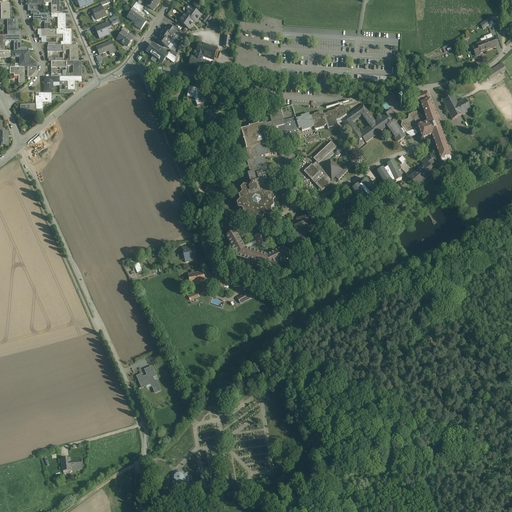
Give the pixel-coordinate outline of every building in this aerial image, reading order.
[(44,0),(44,3),(52,3),(52,14),(58,14),(60,14),(60,4),(59,4),(59,0),(44,0)] [(92,0),(77,0),(81,8),(94,3),(92,0)] [(151,0),(147,6),(154,10),(161,0),(151,0)] [(8,11),(8,4),(1,4),(1,17),(9,17),(9,11),(8,11)] [(102,7),(93,11),(96,21),(106,16),(102,7)] [(142,13),(134,7),(131,11),(132,12),(139,17),(142,13)] [(201,16),(191,9),(189,13),(186,16),(194,22),(195,23),(201,16)] [(139,17),(132,12),(127,18),(128,18),(136,23),(134,26),(140,30),(146,22),(143,20),(145,19),(142,16),(140,18),(139,17)] [(39,14),(35,15),(35,22),(38,22),(38,21),(45,21),(45,30),(51,30),(50,14),(39,14)] [(60,14),(58,14),(58,18),(58,27),(66,27),(66,21),(66,14),(60,14)] [(194,22),(186,16),(185,15),(180,23),(189,29),(194,22)] [(207,15),(203,21),(208,25),(212,19),(207,15)] [(116,17),(110,19),(113,25),(118,23),(116,17)] [(18,20),(15,20),(10,20),(7,20),(7,33),(16,33),(16,30),(16,29),(18,29),(18,26),(18,25),(17,25),(17,23),(18,23),(18,22),(18,21),(18,20)] [(109,23),(96,28),(99,35),(102,34),(103,37),(109,35),(108,31),(112,30),(109,23)] [(178,33),(168,26),(164,31),(173,37),(174,38),(178,33)] [(42,30),(38,30),(38,34),(40,34),(40,39),(42,39),(42,43),(47,43),(47,37),(42,37),(42,30)] [(58,30),(57,30),(57,35),(63,35),(63,43),(72,43),(72,37),(71,37),(71,30),(58,30)] [(173,37),(164,31),(163,30),(159,35),(161,36),(169,42),(173,37)] [(127,34),(123,32),(117,40),(127,47),(128,45),(130,45),(131,44),(130,42),(133,39),(129,36),(127,34)] [(232,33),(225,32),(223,48),(231,49),(232,44),(237,45),(238,39),(232,38),(233,33),(232,33)] [(20,36),(16,36),(7,36),(5,36),(5,41),(14,41),(14,52),(21,52),(21,48),(21,46),(20,46),(20,36)] [(169,42),(161,36),(157,41),(167,48),(171,43),(169,42)] [(486,42),(483,43),(486,51),(496,47),(493,39),(491,40),(486,42)] [(108,43),(104,45),(97,49),(99,56),(109,52),(110,55),(116,53),(111,42),(108,43)] [(218,49),(200,43),(196,54),(203,57),(214,60),(218,49)] [(483,43),(477,45),(478,48),(473,49),(476,57),(479,55),(480,54),(483,53),(483,52),(486,51),(483,43)] [(152,45),(147,52),(162,63),(166,58),(168,56),(167,55),(152,45)] [(72,46),(63,46),(63,51),(70,51),(70,62),(78,62),(78,53),(78,46),(72,46)] [(14,52),(11,52),(11,57),(14,57),(14,58),(16,58),(16,57),(19,57),(20,64),(30,64),(29,57),(29,52),(29,51),(27,51),(21,52),(14,52)] [(203,57),(196,54),(195,58),(192,57),(189,65),(199,68),(200,67),(207,69),(209,63),(202,60),(203,57)] [(78,62),(67,62),(67,67),(73,66),(73,74),(71,74),(72,77),(79,78),(82,77),(82,68),(81,68),(81,62),(78,62)] [(502,64),(485,74),(486,76),(479,80),(481,84),(505,69),(502,64)] [(15,68),(10,68),(10,75),(14,75),(14,76),(19,76),(19,81),(25,81),(25,70),(25,68),(20,68),(15,68)] [(32,68),(25,68),(25,70),(28,70),(28,78),(32,78),(36,72),(36,71),(37,71),(37,68),(32,68)] [(60,78),(60,82),(68,82),(68,91),(75,91),(75,80),(79,81),(79,78),(72,77),(60,78)] [(60,82),(60,78),(52,78),(45,78),(46,78),(46,84),(45,84),(45,91),(53,91),(53,83),(60,83),(60,82)] [(201,90),(188,88),(187,98),(195,99),(198,107),(207,104),(201,90)] [(429,100),(428,96),(427,96),(426,92),(414,97),(416,104),(416,105),(417,106),(421,105),(422,104),(422,105),(421,106),(422,106),(423,106),(424,109),(423,109),(423,110),(424,110),(425,112),(424,113),(425,113),(426,116),(425,116),(426,116),(427,118),(424,119),(416,113),(409,116),(409,120),(402,123),(402,127),(402,128),(403,129),(401,130),(404,135),(406,134),(407,135),(408,135),(409,136),(410,136),(411,136),(412,136),(413,136),(414,136),(416,135),(417,133),(418,132),(420,132),(422,140),(432,136),(433,139),(441,161),(450,157),(449,154),(449,153),(448,153),(448,151),(448,150),(447,150),(446,147),(447,147),(446,147),(445,147),(444,144),(445,144),(445,143),(444,143),(443,141),(444,141),(444,140),(443,140),(442,137),(443,137),(443,136),(442,137),(441,134),(442,133),(441,133),(440,131),(441,130),(440,130),(439,127),(439,126),(438,126),(437,124),(438,123),(437,123),(436,121),(437,120),(436,120),(435,117),(436,117),(436,116),(435,116),(434,113),(435,113),(434,113),(433,110),(434,110),(433,109),(432,110),(431,107),(432,107),(432,106),(431,106),(430,103),(431,103),(431,102),(430,103),(430,102),(430,101),(429,101),(429,100),(430,100),(429,100)] [(45,94),(36,94),(36,104),(36,110),(43,110),(43,103),(47,102),(47,103),(52,103),(52,94),(45,94)] [(453,96),(443,101),(452,120),(470,111),(465,100),(457,104),(453,96)] [(33,105),(27,105),(27,106),(20,106),(21,114),(33,113),(33,115),(33,105)] [(374,121),(364,106),(363,106),(359,108),(359,109),(347,117),(346,118),(345,118),(342,121),(342,122),(342,121),(358,145),(359,145),(364,141),(366,143),(376,136),(375,134),(378,133),(387,127),(395,139),(397,143),(398,143),(398,142),(405,137),(406,137),(404,135),(401,130),(394,121),(397,120),(397,119),(396,119),(391,111),(390,111),(385,114),(386,115),(375,122),(374,121)] [(323,112),(314,115),(314,116),(310,117),(309,114),(301,116),(301,118),(296,119),(297,121),(298,121),(298,122),(297,122),(299,129),(301,128),(302,130),(312,127),(314,126),(315,129),(316,129),(325,126),(325,125),(327,125),(328,128),(338,125),(337,123),(339,122),(342,121),(345,118),(346,118),(347,117),(346,115),(347,115),(344,108),(343,107),(341,107),(339,108),(335,109),(336,110),(328,113),(328,114),(323,115),(323,112)] [(280,109),(262,114),(262,115),(269,113),(272,124),(266,126),(266,127),(267,126),(269,134),(270,137),(269,137),(269,138),(278,135),(296,130),(299,129),(297,122),(298,122),(298,121),(297,121),(296,119),(296,118),(284,121),(280,109)] [(210,112),(204,114),(205,117),(204,117),(204,118),(206,117),(207,120),(212,118),(210,112)] [(212,118),(207,120),(202,122),(204,126),(208,124),(211,133),(219,130),(214,117),(212,118)] [(249,130),(241,132),(241,133),(242,132),(244,141),(244,142),(247,150),(246,150),(246,151),(247,151),(255,149),(255,150),(263,147),(263,148),(268,146),(264,135),(269,134),(267,126),(266,127),(266,126),(265,125),(259,127),(259,125),(258,126),(250,129),(250,128),(249,128),(249,130)] [(296,130),(278,135),(279,142),(298,137),(296,130)] [(263,147),(255,150),(255,149),(247,151),(250,161),(251,161),(252,162),(248,163),(251,173),(252,173),(253,174),(249,175),(252,185),(259,183),(258,176),(260,176),(260,175),(262,175),(263,177),(266,176),(268,176),(268,175),(267,171),(266,171),(266,169),(267,169),(267,168),(266,168),(265,161),(264,161),(263,158),(265,157),(265,158),(271,156),(269,150),(273,149),(273,147),(272,145),(271,145),(269,138),(269,137),(270,137),(269,134),(264,135),(268,146),(263,148),(263,147)] [(331,144),(314,160),(317,163),(315,165),(314,167),(313,166),(306,172),(312,179),(311,180),(312,180),(315,184),(316,185),(317,184),(322,190),(330,184),(328,182),(331,179),(322,168),(330,160),(329,160),(334,155),(334,152),(335,150),(335,149),(334,148),(331,144)] [(339,150),(336,150),(335,150),(334,152),(334,155),(336,157),(338,157),(340,155),(341,152),(344,149),(342,146),(339,150)] [(425,166),(415,175),(415,174),(410,179),(409,180),(410,180),(416,187),(415,187),(416,188),(421,183),(421,184),(434,172),(430,167),(434,164),(432,161),(431,160),(429,158),(424,163),(423,164),(425,166)] [(342,170),(330,160),(322,168),(331,179),(332,181),(332,180),(335,177),(339,181),(354,165),(353,164),(352,162),(342,170)] [(388,168),(395,182),(396,183),(402,180),(393,162),(387,165),(388,168)] [(395,182),(388,168),(386,170),(384,171),(393,184),(395,182)] [(393,184),(384,171),(383,169),(377,172),(388,189),(394,186),(393,184)] [(258,176),(259,183),(252,185),(249,188),(244,187),(241,191),(242,195),(239,198),(240,203),(237,206),(238,211),(243,212),(244,216),(248,217),(250,221),(254,223),(257,219),(262,220),(265,217),(269,218),(273,215),(271,210),(275,207),(273,203),(276,200),(275,195),(271,194),(269,190),(265,188),(264,185),(267,181),(266,176),(263,177),(262,175),(260,175),(260,176),(258,176)] [(361,185),(362,186),(373,197),(375,200),(380,195),(366,181),(361,185)] [(370,202),(369,200),(359,188),(358,186),(352,190),(365,206),(370,202)] [(369,200),(373,197),(362,186),(360,187),(359,188),(369,200)] [(347,203),(333,208),(335,214),(331,215),(331,216),(332,216),(337,233),(337,234),(344,231),(342,223),(347,221),(348,224),(353,222),(353,221),(347,204),(348,204),(347,203)] [(311,215),(296,220),(298,226),(294,227),(295,227),(300,245),(299,245),(299,246),(307,243),(304,235),(310,233),(311,236),(316,234),(311,216),(311,215)] [(265,235),(260,234),(256,236),(255,240),(257,244),(261,246),(265,244),(267,239),(265,235)] [(268,258),(260,256),(253,254),(252,253),(252,254),(245,251),(241,245),(242,245),(241,244),(241,245),(238,238),(236,235),(232,236),(231,236),(230,238),(227,239),(228,243),(229,243),(232,250),(234,253),(233,253),(233,254),(233,256),(234,256),(235,257),(236,256),(237,258),(239,259),(239,260),(242,261),(242,262),(243,262),(249,264),(250,264),(257,266),(264,268),(268,269),(268,268),(271,268),(272,268),(273,268),(274,268),(275,269),(276,267),(276,266),(279,264),(286,260),(286,261),(286,260),(289,258),(288,255),(288,253),(286,253),(284,249),(281,251),(274,255),(274,254),(274,255),(268,258)] [(194,246),(183,248),(184,253),(185,253),(186,260),(196,257),(194,246)] [(196,274),(198,285),(205,283),(203,272),(196,274)] [(198,285),(196,274),(188,275),(190,286),(198,285)] [(228,278),(218,275),(214,287),(224,290),(228,278)] [(188,297),(190,301),(200,298),(198,293),(188,297)] [(243,295),(237,299),(240,304),(247,301),(243,295)] [(221,306),(223,302),(213,298),(211,303),(221,306)] [(155,356),(148,359),(150,364),(157,361),(155,356)] [(159,371),(144,378),(149,390),(164,382),(159,371)] [(70,459),(62,460),(63,472),(71,471),(70,459)] [(70,460),(71,471),(83,470),(82,459),(70,460)] [(173,483),(175,482),(175,479),(175,477),(177,475),(179,474),(181,475),(183,476),(185,475),(183,473),(179,472),(175,473),(173,476),(172,480),(173,483)] [(181,475),(179,474),(177,475),(175,477),(175,479),(175,482),(173,483),(171,485),(175,488),(180,489),(185,487),(188,483),(189,478),(188,473),(185,475),(183,476),(181,475)] [(61,476),(55,481),(59,486),(65,482),(61,476)]
